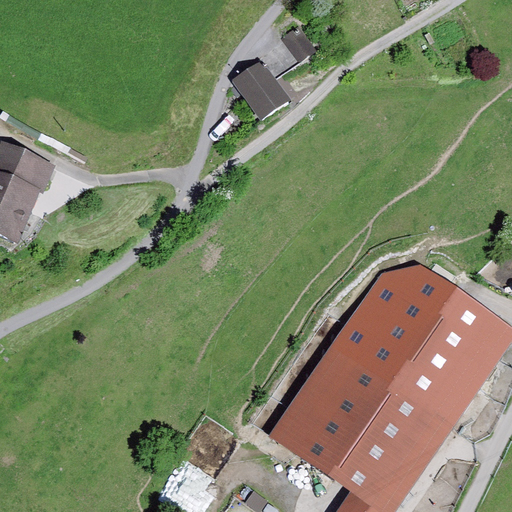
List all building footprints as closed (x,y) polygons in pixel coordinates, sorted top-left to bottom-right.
[(299,28),(283,39),(300,64),(316,52),(299,28)] [(263,61),(233,81),(261,121),(299,96),(289,81),(281,87),(263,61)] [(0,197),(32,211),(40,192),(44,194),(57,166),(0,141),(0,142),(0,197)] [(0,197),(0,238),(17,245),(32,211),(0,197)] [(384,273),(271,437),(352,492),(339,511),(397,511),(511,341),(511,329),(422,266),(384,273)] [(511,294),(507,293),(498,312),(511,317),(511,294)]
